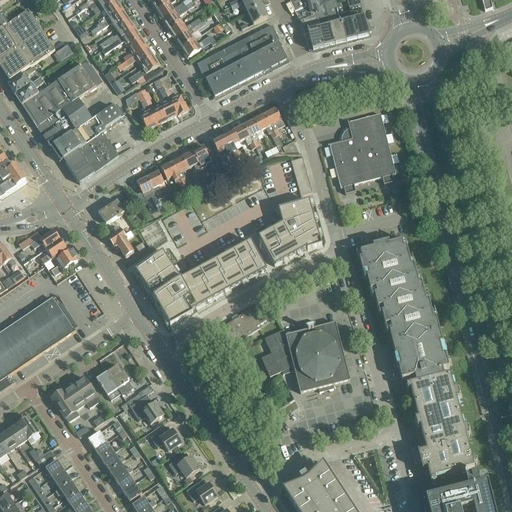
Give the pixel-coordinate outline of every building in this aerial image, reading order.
[(93,0),(79,10),(81,14),(101,0),(93,0)] [(100,7),(104,12),(117,3),(114,0),(101,0),(81,14),(84,17),(100,7)] [(158,0),(151,5),(157,15),(170,6),(167,0),(158,0)] [(250,0),(243,3),(249,15),(263,9),(259,0),(250,0)] [(298,0),(291,4),(293,9),(306,3),(304,0),(298,0)] [(322,0),(318,0),(311,2),(317,21),(324,49),(335,47),(328,19),(324,5),(322,0)] [(322,0),(324,5),(328,19),(335,47),(346,44),(347,44),(339,16),(335,3),(334,0),(322,0)] [(359,0),(344,0),(345,2),(347,2),(350,13),(357,41),(363,39),(369,38),(368,34),(371,33),(371,30),(369,25),(366,26),(359,0)] [(311,2),(306,3),(293,9),(305,36),(308,35),(311,44),(310,46),(311,51),(315,54),(322,52),(323,50),(324,50),(324,49),(317,21),(311,2)] [(88,29),(91,34),(123,12),(117,3),(104,12),(107,18),(99,23),(98,22),(88,29)] [(183,4),(174,10),(170,6),(157,15),(163,23),(186,8),(183,4)] [(186,9),(163,24),(169,33),(183,24),(179,18),(181,17),(193,9),(195,8),(193,4),(190,5),(186,9)] [(207,7),(212,15),(217,11),(212,4),(207,7)] [(263,9),(249,15),(254,27),(269,21),(263,9)] [(9,25),(0,31),(0,68),(1,68),(10,82),(56,52),(29,12),(9,25)] [(112,26),(116,31),(129,22),(123,12),(91,34),(94,38),(112,26)] [(224,23),(218,13),(214,16),(220,26),(224,23)] [(350,13),(339,16),(347,44),(357,41),(350,13)] [(0,31),(9,25),(3,15),(0,17),(0,31)] [(169,33),(175,42),(189,33),(203,24),(200,20),(186,29),(183,24),(169,33)] [(189,33),(175,42),(181,51),(195,42),(192,37),(206,28),(210,25),(207,21),(203,24),(189,33)] [(113,39),(99,48),(103,53),(135,31),(129,22),(116,31),(119,35),(113,39)] [(220,26),(226,35),(231,32),(225,23),(220,26)] [(272,27),(221,53),(236,82),(237,82),(239,87),(287,62),(278,43),(280,42),(279,40),(278,39),(272,27)] [(123,42),(128,49),(142,40),(135,31),(103,53),(105,57),(122,45),(121,44),(123,42)] [(195,42),(181,51),(187,61),(210,45),(213,48),(216,46),(212,39),(199,48),(195,42)] [(123,59),(126,63),(147,49),(142,40),(128,49),(133,56),(130,58),(129,56),(123,59)] [(68,47),(56,55),(61,63),(73,55),(68,47)] [(136,62),(140,67),(154,58),(147,49),(126,63),(117,69),(120,73),(136,62)] [(236,82),(221,53),(197,66),(204,79),(205,81),(215,100),(239,87),(237,82),(236,82)] [(134,78),(129,81),(132,86),(137,83),(139,86),(146,82),(144,78),(160,68),(154,58),(140,67),(143,72),(134,78)] [(70,122),(77,132),(92,122),(78,101),(102,85),(87,63),(38,96),(23,106),(23,107),(25,106),(40,130),(43,133),(42,136),(45,140),(53,135),(52,133),(70,122)] [(9,86),(16,96),(32,85),(29,80),(30,79),(29,78),(36,73),(33,69),(12,83),(9,86)] [(166,78),(160,82),(178,117),(178,118),(189,112),(185,105),(184,106),(180,98),(172,102),(171,100),(173,99),(169,92),(172,91),(166,78)] [(16,96),(23,106),(38,96),(34,91),(45,84),(41,79),(32,85),(16,96)] [(166,105),(160,107),(168,122),(178,117),(160,82),(153,85),(158,93),(160,92),(161,94),(161,95),(166,105)] [(116,83),(111,87),(118,97),(123,94),(116,83)] [(147,91),(141,94),(158,127),(168,122),(160,107),(153,111),(152,110),(154,108),(150,102),(152,101),(147,91)] [(158,127),(141,94),(137,96),(137,95),(126,102),(128,110),(139,102),(145,113),(147,112),(148,114),(140,118),(148,132),(158,127)] [(62,159),(64,162),(103,135),(106,133),(104,130),(124,117),(116,106),(92,122),(77,132),(51,149),(52,150),(53,149),(60,160),(62,159)] [(276,110),(265,116),(283,150),(285,155),(299,154),(294,144),(285,149),(279,138),(281,136),(278,131),(285,128),(276,110)] [(265,116),(254,121),(260,133),(265,130),(268,136),(270,135),(273,141),(279,151),(283,150),(265,116)] [(354,187),(382,180),(384,187),(394,184),(393,177),(396,176),(381,116),(348,124),(348,123),(347,123),(349,131),(347,132),(345,134),(342,138),(341,141),(342,144),(328,147),(328,148),(330,148),(341,190),(344,190),(346,197),(356,194),(354,187)] [(254,121),(244,127),(257,151),(261,149),(257,142),(259,141),(256,135),(260,133),(254,121)] [(51,149),(77,132),(70,122),(52,133),(53,135),(45,140),(51,149)] [(244,127),(233,132),(239,144),(245,141),(248,146),(252,152),(253,153),(257,151),(244,127)] [(239,161),(234,150),(240,147),(239,144),(233,132),(223,137),(234,160),(235,163),(239,161)] [(103,135),(64,162),(80,186),(119,159),(103,135)] [(223,137),(212,143),(221,160),(228,156),(231,162),(232,165),(236,163),(235,163),(234,160),(232,156),(223,137)] [(203,148),(192,154),(207,182),(210,187),(211,189),(220,184),(220,183),(217,183),(216,180),(212,179),(211,179),(209,175),(205,168),(206,168),(207,167),(212,164),(209,160),(211,159),(207,150),(205,151),(203,148)] [(192,154),(182,160),(188,171),(193,168),(202,184),(205,183),(208,188),(210,187),(207,182),(192,154)] [(252,169),(263,164),(260,158),(249,164),(252,169)] [(182,160),(172,165),(183,187),(188,184),(182,174),(188,171),(182,160)] [(291,163),(292,169),(304,166),(303,160),(291,163)] [(0,166),(0,198),(1,198),(3,198),(6,196),(5,195),(9,193),(26,181),(15,165),(11,168),(7,162),(0,166)] [(183,187),(172,165),(161,171),(166,182),(174,178),(184,197),(187,195),(183,187)] [(292,169),(294,175),(306,172),(304,166),(292,169)] [(242,174),(239,168),(229,172),(232,178),(242,174)] [(294,175),(296,181),(308,178),(306,172),(294,175)] [(164,185),(158,174),(147,179),(159,203),(160,203),(163,201),(160,194),(161,194),(158,188),(164,185)] [(296,181),(297,187),(309,183),(308,178),(296,181)] [(155,208),(161,205),(160,203),(159,203),(147,179),(137,185),(142,194),(136,197),(141,207),(147,204),(146,202),(151,199),(155,208)] [(297,187),(299,192),(311,189),(309,183),(297,187)] [(311,189),(299,192),(301,198),(313,195),(311,189)] [(99,215),(106,227),(125,215),(117,203),(99,215)] [(283,226),(259,239),(275,268),(303,253),(303,252),(307,250),(308,252),(322,248),(310,203),(279,211),(283,226)] [(115,251),(117,249),(125,261),(134,255),(129,247),(126,243),(133,238),(130,234),(124,238),(119,230),(117,231),(117,230),(113,232),(114,233),(112,234),(113,236),(107,239),(115,251)] [(43,246),(46,251),(61,241),(58,236),(56,236),(53,232),(41,240),(37,235),(27,242),(34,252),(43,246)] [(50,256),(41,262),(44,267),(66,251),(64,248),(65,246),(62,241),(61,241),(46,251),(50,256)] [(163,254),(135,272),(164,316),(163,317),(171,330),(193,317),(190,312),(193,310),(195,309),(196,311),(267,273),(251,243),(182,281),(163,254)] [(430,481),(431,481),(469,471),(474,470),(451,376),(445,377),(443,372),(449,370),(446,357),(443,358),(440,346),(443,345),(437,320),(434,321),(429,303),(426,303),(422,285),(419,286),(414,267),(412,268),(407,249),(404,250),(403,244),(389,247),(389,245),(389,244),(373,248),(373,249),(374,249),(374,251),(361,254),(363,261),(360,261),(363,275),(369,273),(370,279),(367,279),(371,292),(376,291),(377,296),(375,297),(378,310),(383,309),(385,314),(382,315),(385,328),(391,327),(392,332),(389,332),(395,353),(396,358),(399,357),(402,369),(399,369),(402,382),(415,379),(417,385),(410,386),(422,432),(424,442),(427,453),(419,455),(419,454),(418,454),(423,472),(423,471),(428,470),(430,481)] [(135,250),(139,255),(146,251),(142,245),(135,250)] [(3,246),(0,247),(0,262),(3,267),(8,263),(12,268),(16,265),(3,246)] [(55,263),(59,269),(53,273),(56,278),(77,263),(75,260),(77,259),(73,253),(71,254),(70,252),(55,263)] [(24,279),(20,273),(11,279),(15,285),(24,279)] [(14,286),(9,279),(3,283),(8,290),(14,286)] [(0,335),(0,384),(75,334),(76,333),(76,332),(75,332),(75,331),(74,331),(73,331),(55,304),(53,300),(0,335)] [(238,318),(239,319),(236,320),(223,329),(233,346),(259,331),(257,328),(267,322),(257,306),(238,318)] [(351,383),(336,325),(316,330),(314,323),(304,326),(305,332),(286,336),(284,332),(265,341),(271,356),(261,360),(270,379),(280,375),(282,374),(283,373),(290,370),(290,369),(293,367),(300,395),(316,392),(316,391),(317,391),(318,391),(319,395),(333,391),(332,387),(334,387),(335,387),(351,383)] [(117,368),(107,375),(118,391),(123,398),(133,391),(127,382),(129,381),(124,374),(123,375),(117,368)] [(118,391),(107,375),(96,382),(107,398),(118,391)] [(85,380),(74,387),(86,405),(90,411),(101,403),(85,380)] [(64,394),(63,394),(76,412),(86,405),(74,387),(64,394)] [(139,396),(127,404),(130,409),(154,393),(150,387),(138,395),(139,396)] [(254,418),(259,425),(267,420),(265,418),(268,417),(269,419),(281,410),(276,403),(270,407),(260,393),(253,397),(253,398),(245,404),(255,417),(254,418)] [(76,412),(63,394),(53,401),(69,425),(80,418),(76,412)] [(163,418),(155,406),(154,407),(150,401),(133,413),(139,423),(146,419),(151,427),(163,418)] [(118,416),(130,409),(127,404),(115,412),(118,416)] [(120,417),(124,423),(130,419),(126,412),(120,417)] [(28,420),(18,427),(27,442),(31,446),(35,443),(35,444),(42,439),(28,420)] [(18,448),(27,442),(18,427),(8,434),(18,448)] [(76,435),(80,440),(90,433),(86,428),(76,435)] [(158,450),(164,446),(169,454),(181,445),(173,433),(172,434),(168,428),(151,440),(158,450)] [(8,434),(0,439),(0,444),(7,455),(18,448),(8,434)] [(88,442),(95,453),(107,445),(100,434),(88,442)] [(127,446),(134,456),(138,453),(131,443),(127,446)] [(95,453),(102,463),(114,455),(107,445),(95,453)] [(51,452),(40,460),(40,461),(44,466),(55,459),(51,452)] [(102,463),(109,473),(121,465),(126,462),(123,458),(118,461),(114,455),(102,463)] [(182,473),(187,480),(184,482),(187,487),(193,484),(189,479),(199,472),(191,460),(190,460),(186,455),(169,467),(176,477),(182,473)] [(46,471),(53,481),(65,473),(58,463),(46,471)] [(109,473),(116,484),(128,475),(132,472),(129,468),(125,471),(121,465),(109,473)] [(354,511),(326,468),(322,471),(318,474),(313,477),(309,480),(305,475),(300,479),(303,483),(285,495),(296,511),(354,511)] [(143,472),(147,477),(152,474),(149,469),(143,472)] [(423,503),(481,489),(480,487),(478,478),(472,480),(470,473),(469,471),(431,481),(430,481),(418,484),(423,503)] [(53,481),(60,491),(60,492),(72,484),(65,473),(53,481)] [(152,474),(147,477),(150,482),(155,479),(152,474)] [(24,480),(21,475),(11,481),(14,487),(24,480)] [(123,494),(135,486),(128,475),(116,484),(123,494)] [(29,482),(36,493),(41,490),(34,479),(29,482)] [(194,504),(200,500),(205,507),(218,499),(209,487),(208,487),(204,481),(186,493),(194,504)] [(63,496),(67,502),(79,494),(72,484),(60,492),(60,491),(56,494),(59,498),(63,496)] [(135,486),(123,494),(130,504),(142,496),(135,486)] [(423,503),(424,511),(494,511),(488,487),(481,489),(423,503)] [(157,491),(164,501),(168,498),(162,488),(157,491)] [(24,492),(28,498),(32,495),(29,489),(24,492)] [(15,501),(23,498),(20,490),(12,493),(15,501)] [(36,493),(43,503),(47,500),(41,490),(36,493)] [(67,502),(73,511),(74,511),(86,504),(79,494),(67,502)] [(0,501),(0,509),(1,511),(7,511),(15,507),(8,496),(0,501)] [(168,498),(164,501),(167,506),(172,503),(168,498)] [(43,503),(48,511),(51,511),(54,510),(47,500),(43,503)] [(133,508),(135,511),(147,511),(151,510),(156,506),(154,502),(149,506),(145,500),(133,508)]
